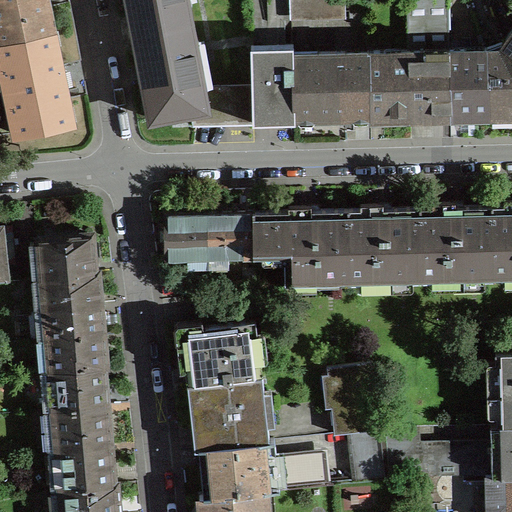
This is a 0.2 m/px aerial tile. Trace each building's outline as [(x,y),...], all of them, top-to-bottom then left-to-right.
[(0,0),(0,39),(52,29),(46,0),(0,0)] [(129,0),(135,31),(190,21),(186,0),(180,1),(179,0),(129,0)] [(343,0),(291,0),(291,11),(344,10),(343,0)] [(151,116),(193,108),(206,105),(202,85),(202,84),(196,85),(188,43),(194,42),(190,21),(135,31),(142,68),(151,116)] [(0,39),(0,47),(18,132),(72,121),(64,82),(66,81),(65,73),(63,67),(61,67),(52,29),(0,39)] [(253,84),(254,119),(262,119),(294,118),(293,60),(292,43),(252,44),(253,84)] [(449,53),(450,114),(466,114),(490,113),(489,54),(472,54),(472,53),(465,53),(465,46),(449,47),(449,53)] [(425,115),(450,114),(449,53),(425,54),(425,47),(409,48),(409,54),(410,115),(425,115)] [(385,49),(369,49),(369,59),(370,116),(386,116),(410,115),(409,54),(385,55),(385,49)] [(504,54),(489,54),(490,113),(511,112),(511,51),(508,49),(504,54)] [(370,116),(369,59),(347,59),(346,50),(317,50),(318,60),(293,60),(294,118),(315,118),(370,116)] [(206,105),(193,108),(195,121),(220,120),(254,119),(253,84),(203,85),(202,85),(206,105)] [(492,203),(494,277),(511,276),(511,197),(504,198),(504,203),(492,203)] [(420,205),(422,279),(494,277),(492,203),(455,204),(455,199),(442,200),(432,200),(432,205),(420,205)] [(360,202),(360,207),(348,207),(350,281),(422,279),(420,205),(383,206),(383,201),(371,201),(360,202)] [(284,254),(285,282),(350,281),(348,207),(311,208),(311,203),(299,203),(288,203),(288,208),(254,209),(254,254),(284,254)] [(254,254),(254,209),(224,210),(208,210),(208,256),(254,254)] [(208,210),(165,211),(165,231),(165,257),(208,256),(208,210)] [(40,236),(37,236),(37,239),(38,239),(41,275),(96,271),(96,268),(93,238),(93,236),(87,232),(87,231),(85,231),(85,232),(40,236)] [(43,306),(101,301),(99,275),(98,270),(96,271),(41,275),(43,306)] [(101,301),(43,306),(46,337),(104,332),(101,305),(101,301)] [(262,373),(255,317),(181,326),(183,342),(182,342),(176,344),(179,369),(186,368),(187,381),(262,373)] [(49,367),(104,362),(106,362),(104,335),(104,332),(46,337),(49,367)] [(511,349),(495,350),(497,422),(511,421),(511,349)] [(334,431),(350,429),(379,426),(371,360),(327,365),(334,431)] [(52,407),(107,402),(105,378),(104,362),(49,367),(52,407)] [(262,373),(187,381),(190,407),(194,445),(199,445),(269,437),(262,373)] [(56,447),(111,442),(108,417),(107,402),(52,407),(56,447)] [(486,472),(511,471),(511,421),(497,422),(490,422),(491,444),(454,445),(454,441),(417,442),(416,424),(385,425),(389,475),(486,472)] [(379,426),(350,429),(355,478),(389,475),(385,425),(379,426)] [(276,454),(274,437),(269,437),(199,445),(201,470),(204,494),(265,487),(329,481),(328,472),(322,473),(320,456),(313,450),(276,454)] [(59,487),(114,482),(112,456),(111,442),(56,447),(59,486),(59,487)] [(511,511),(511,471),(486,472),(486,511),(511,511)] [(119,511),(118,492),(117,482),(114,482),(59,487),(61,511),(119,511)] [(204,494),(200,494),(201,511),(266,511),(265,487),(204,494)]
